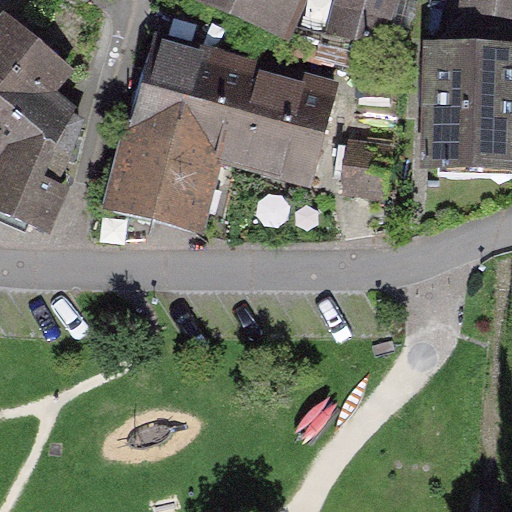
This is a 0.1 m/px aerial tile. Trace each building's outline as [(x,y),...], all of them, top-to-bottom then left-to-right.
[(178,0),(176,5),(283,45),(300,0),(178,0)] [(393,0),(347,0),(337,41),(380,52),(393,0)] [(511,0),(472,0),(471,17),(511,21),(511,0)] [(11,25),(0,37),(0,153),(2,151),(49,96),(69,73),(11,25)] [(357,101),(153,49),(111,213),(198,235),(217,161),(335,191),(357,101)] [(510,61),(406,57),(402,174),(506,177),(510,61)] [(82,125),(49,96),(2,151),(8,158),(0,176),(0,211),(48,230),(66,191),(53,184),(82,125)]
